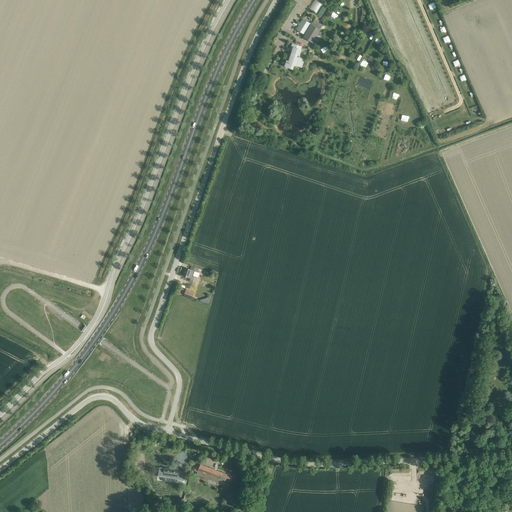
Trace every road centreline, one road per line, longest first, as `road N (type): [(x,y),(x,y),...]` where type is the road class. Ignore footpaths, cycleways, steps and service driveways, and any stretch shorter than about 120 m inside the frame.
road 1 (primary): [(254,0),(120,301),(62,381),(0,444)]
road 2 (unclassified): [(167,431),(178,379),(151,333),(243,64),(276,0)]
road 3 (unclassified): [(511,458),(314,465),(167,431)]
road 4 (unclassified): [(227,0),(106,291)]
road 5 (unclassified): [(0,469),(93,397),(167,431)]
road 6 (unclassified): [(106,291),(78,342),(0,414)]
